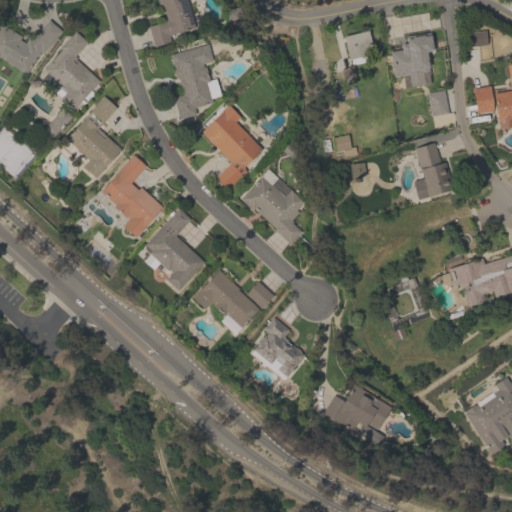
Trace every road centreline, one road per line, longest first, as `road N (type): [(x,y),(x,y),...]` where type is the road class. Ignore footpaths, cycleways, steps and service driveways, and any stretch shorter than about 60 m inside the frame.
road 1 (residential): [(386,511),(258,437),(0,205)]
road 2 (residential): [(0,235),(245,450),(350,511)]
road 3 (residential): [(108,0),(135,99),(171,163),(308,295)]
road 4 (residential): [(259,0),(292,17),(391,0),(483,1),(511,17)]
road 5 (residential): [(451,0),(462,128),(509,204)]
